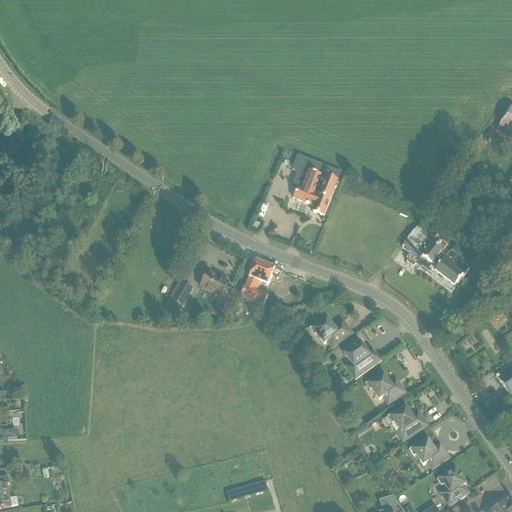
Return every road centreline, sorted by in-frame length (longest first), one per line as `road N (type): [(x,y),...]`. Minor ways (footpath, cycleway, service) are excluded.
road 1 (tertiary): [(425,342),(383,299),(225,230),(24,95)]
road 2 (tertiary): [(511,471),(425,342)]
